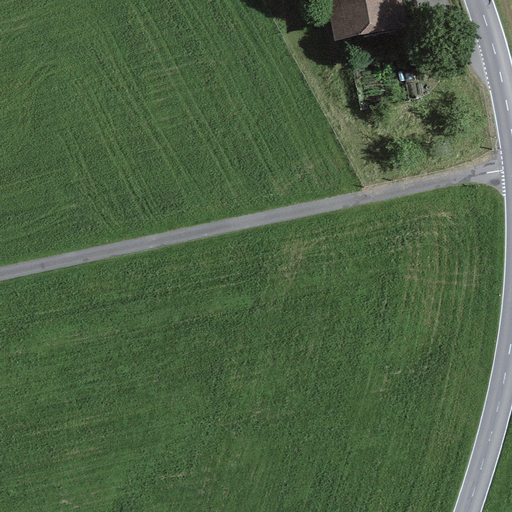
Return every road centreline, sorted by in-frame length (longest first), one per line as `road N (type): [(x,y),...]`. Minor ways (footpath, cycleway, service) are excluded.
road 1 (secondary): [(466,511),(511,343)]
road 2 (secondary): [(511,142),(477,0)]
